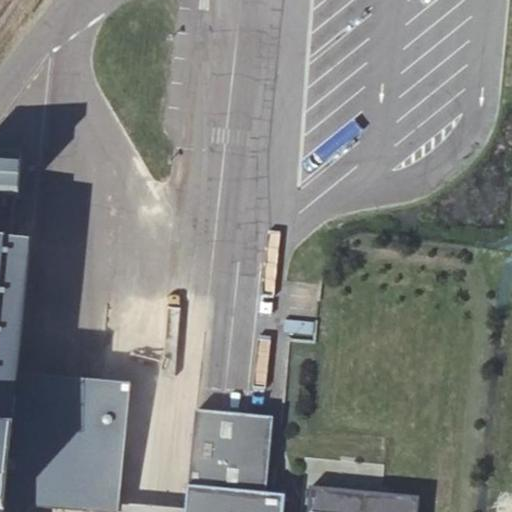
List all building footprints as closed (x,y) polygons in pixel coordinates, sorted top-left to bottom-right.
[(61,157),(61,179),(79,179),(79,156),(61,157)] [(0,162),(0,189),(28,192),(30,165),(0,162)] [(18,373),(31,236),(0,233),(0,511),(3,511),(5,495),(112,505),(123,382),(18,373)] [(216,419),(194,417),(185,511),(289,511),(291,501),(262,498),(269,424),(216,419)] [(419,511),(421,502),(312,491),(310,511),(419,511)]
